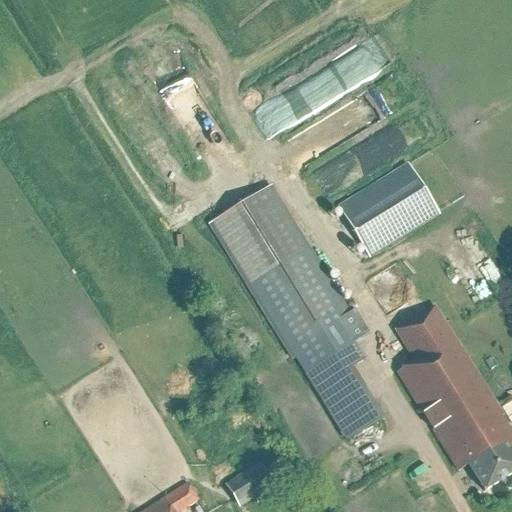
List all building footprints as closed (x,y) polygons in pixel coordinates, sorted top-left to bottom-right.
[(360,51),(282,88),(298,123),(385,82),(377,66),(380,65),(369,40),(357,45),(360,51)] [(113,81),(167,176),(190,163),(136,68),(113,81)] [(390,139),(393,145),(421,128),(404,100),(347,135),(361,156),(390,139)] [(367,258),(435,216),(405,167),(336,210),(367,258)] [(195,183),(165,202),(181,227),(211,207),(195,183)] [(358,359),(350,346),(364,337),(350,314),(344,317),(266,190),(210,224),(312,388),(358,359)] [(474,255),(462,262),(452,243),(439,250),(455,279),(468,271),(479,291),(507,275),(482,229),(465,238),(474,255)] [(511,446),(511,434),(509,430),(433,308),(394,332),(413,363),(396,374),(457,473),(467,467),(483,493),(511,474),(511,455),(508,449),(511,446)] [(259,465),(226,486),(239,507),(272,486),(259,465)] [(185,485),(173,493),(143,511),(181,511),(196,503),(185,485)]
